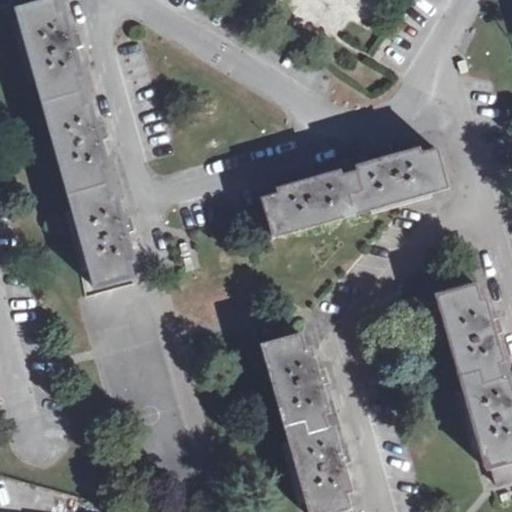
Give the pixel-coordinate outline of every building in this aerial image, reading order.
[(127,231),(135,230),(132,222),(131,215),(124,216),(121,210),(112,211),(97,150),(104,148),(102,140),(109,138),(106,131),(104,123),(96,125),(94,118),(88,121),(70,53),(76,52),(76,47),(83,44),(81,37),(79,29),(70,32),(68,24),(62,25),(54,0),(34,0),(16,5),(92,284),(131,273),(122,242),(129,240),(127,231)] [(301,170),(295,172),(297,179),(289,181),(290,187),(260,197),(270,234),(441,186),(430,149),(400,156),(398,150),(391,152),(390,146),(382,148),(374,150),(376,156),(368,159),(369,166),(320,179),(318,173),(311,174),(309,167),(301,170)] [(477,470),(486,468),(509,462),(511,461),(511,443),(508,425),(511,424),(511,415),(511,414),(511,398),(507,399),(505,392),(498,394),(485,340),(490,338),(490,331),(495,329),(493,322),(491,317),(485,318),(483,312),(476,313),(468,284),(430,294),(477,470)] [(296,332),(257,343),(304,511),(327,511),(345,507),(335,475),(344,473),(341,462),(349,460),(347,453),(345,447),(336,448),(334,441),(327,443),(312,391),(319,389),(318,380),(327,378),(324,371),(322,365),(313,366),(311,360),(304,361),(296,332)] [(511,477),(511,475),(509,462),(486,468),(490,483),(511,477)]
